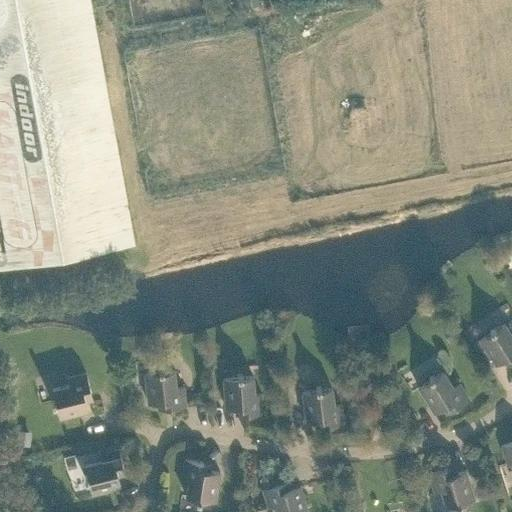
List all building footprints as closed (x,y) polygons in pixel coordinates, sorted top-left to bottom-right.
[(0,0),(0,264),(134,240),(89,0),(0,0)] [(258,6),(257,0),(232,0),(234,10),(258,6)] [(511,336),(504,324),(479,340),(494,365),(510,356),(511,359),(511,336)] [(174,371),(144,374),(147,403),(165,401),(166,408),(185,406),(183,387),(176,388),(174,371)] [(443,372),(417,388),(433,413),(448,404),(452,410),(468,400),(458,383),(452,387),(443,372)] [(68,385),(51,389),(59,419),(87,411),(83,394),(90,392),(85,373),(67,378),(68,385)] [(252,377),(222,379),(224,408),(243,407),(243,414),(262,413),(261,394),(254,394),(252,377)] [(331,388),(301,392),(305,421),(323,419),(324,426),(343,424),(340,404),(333,405),(331,388)] [(511,442),(500,446),(506,464),(511,462),(511,442)] [(101,461),(84,465),(91,494),(120,487),(116,470),(123,468),(118,449),(99,454),(101,461)] [(72,455),(65,457),(68,467),(75,465),(72,455)] [(184,459),(181,478),(188,480),(185,497),(215,502),(219,472),(201,469),(203,462),(184,459)] [(446,469),(428,474),(433,492),(440,491),(445,508),(474,499),(465,471),(448,476),(446,469)] [(280,484),(274,486),(270,475),(259,479),(267,508),(274,506),(276,511),(307,511),(300,485),(282,491),(280,484)] [(319,485),(322,499),(331,497),(328,483),(319,485)]
